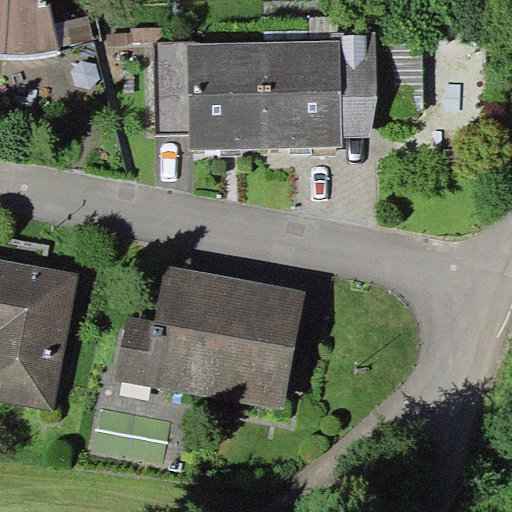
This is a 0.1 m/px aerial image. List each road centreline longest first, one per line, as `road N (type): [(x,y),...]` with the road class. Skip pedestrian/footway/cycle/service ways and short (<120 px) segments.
road 1 (residential): [(502,280),(0,184)]
road 2 (residential): [(502,280),(361,481),(308,511)]
road 3 (track): [(436,375),(425,511)]
